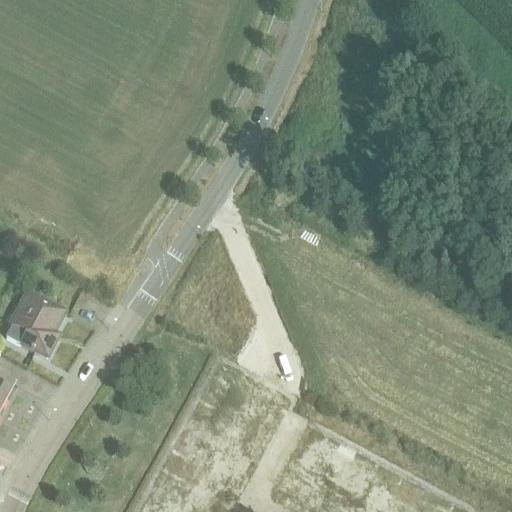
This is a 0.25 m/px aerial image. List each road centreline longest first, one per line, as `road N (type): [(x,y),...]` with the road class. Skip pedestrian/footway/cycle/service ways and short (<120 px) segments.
road 1 (residential): [(14,511),(220,188)]
road 2 (residential): [(272,511),(316,415),(220,188)]
road 3 (residential): [(220,188),(276,93),(311,0)]
